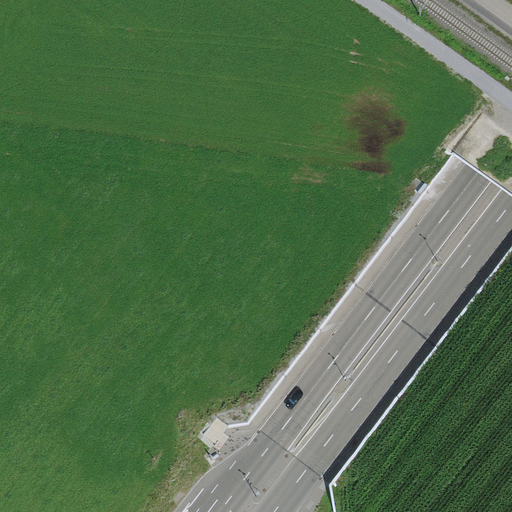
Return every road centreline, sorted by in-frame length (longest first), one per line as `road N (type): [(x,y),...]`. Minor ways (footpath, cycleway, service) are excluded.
road 1 (secondary): [(511,128),(213,511)]
road 2 (secondary): [(272,511),(511,198)]
road 3 (track): [(511,99),(364,0)]
